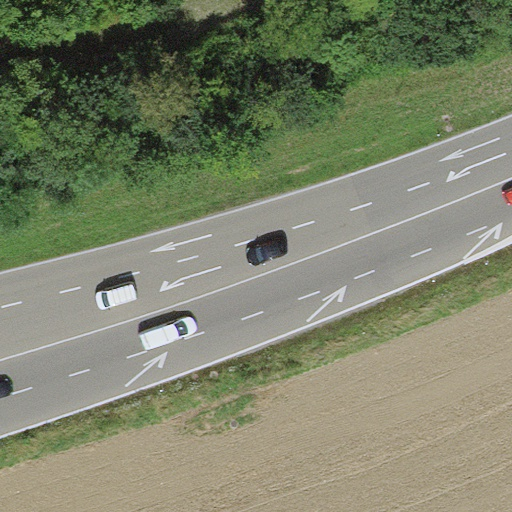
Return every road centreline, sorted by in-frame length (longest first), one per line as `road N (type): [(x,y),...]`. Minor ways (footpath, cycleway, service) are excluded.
road 1 (secondary): [(0,397),(131,356),(511,208)]
road 2 (secondary): [(511,146),(333,217),(0,317)]
